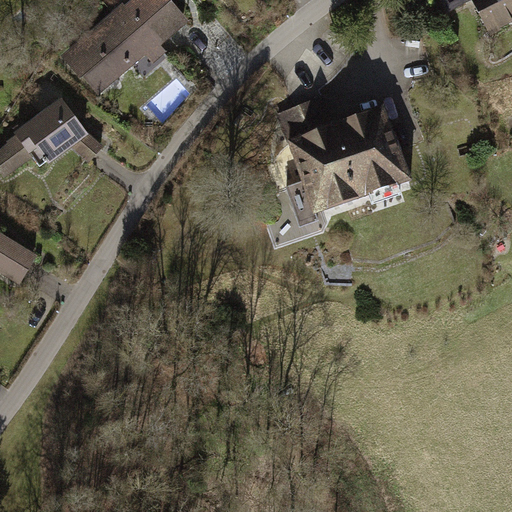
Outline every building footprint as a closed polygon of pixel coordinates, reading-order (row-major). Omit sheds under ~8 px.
[(107,100),(196,20),(177,0),(141,0),(73,62),(107,100)] [(511,0),(472,0),(488,32),(511,20),(511,0)] [(414,192),(382,104),(324,125),(313,93),(274,106),(318,227),(414,192)] [(96,136),(69,98),(0,147),(0,166),(7,177),(37,155),(48,171),(96,136)] [(0,280),(15,288),(36,248),(0,229),(0,280)]
